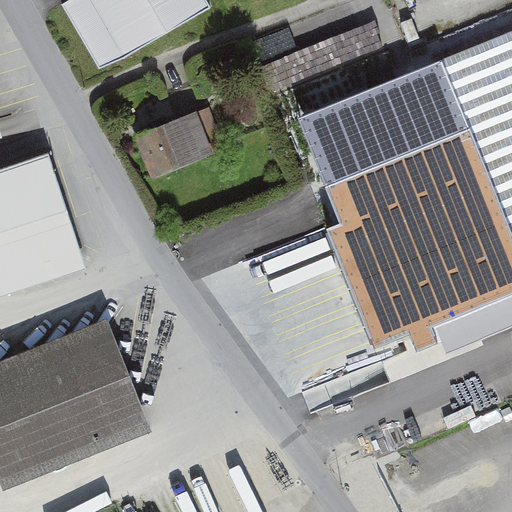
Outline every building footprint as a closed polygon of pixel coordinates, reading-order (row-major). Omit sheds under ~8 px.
[(205,5),(202,0),(74,0),(66,5),(100,65),(205,5)] [(511,29),(440,59),(442,63),(302,120),(341,223),(329,228),(376,343),(466,309),(477,337),(511,322),(511,29)] [(220,148),(205,110),(136,136),(151,175),(220,148)] [(46,153),(0,168),(0,275),(78,250),(46,153)] [(96,435),(139,418),(105,334),(0,375),(0,475),(3,483),(96,446),(94,440),(97,438),(96,435)]
